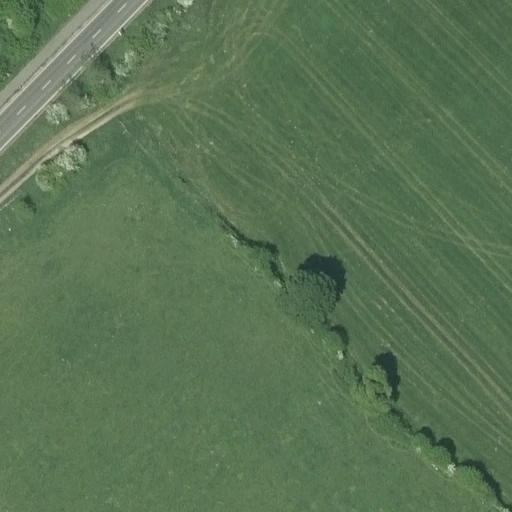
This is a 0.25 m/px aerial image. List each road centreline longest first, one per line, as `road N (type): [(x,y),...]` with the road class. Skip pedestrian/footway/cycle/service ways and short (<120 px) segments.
road 1 (tertiary): [(0,139),(138,0)]
road 2 (track): [(113,111),(50,150),(0,197)]
